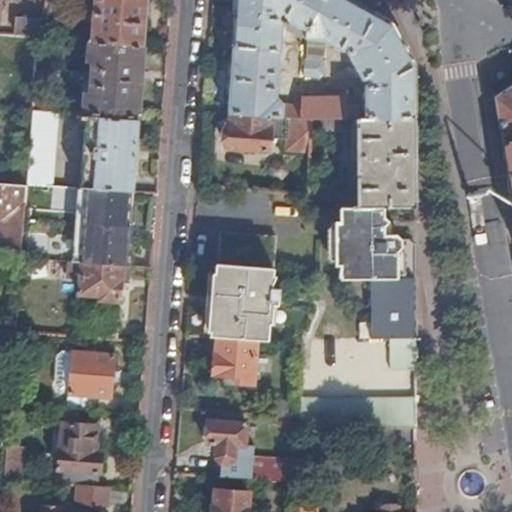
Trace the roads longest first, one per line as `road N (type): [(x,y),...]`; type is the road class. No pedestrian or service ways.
road 1 (residential): [(189,0),(149,511)]
road 2 (residential): [(466,4),(461,71),(511,369)]
